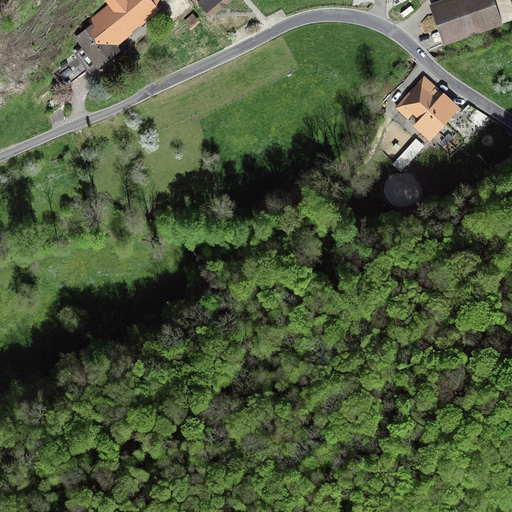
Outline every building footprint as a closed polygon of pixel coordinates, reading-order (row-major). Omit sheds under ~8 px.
[(111,49),(130,34),(123,26),(152,2),(151,1),(152,0),(107,0),(110,4),(89,22),(92,25),(77,36),(84,45),(75,53),(78,56),(55,74),(64,86),(89,67),(90,69),(113,52),(111,49)] [(225,6),(223,4),(228,0),(212,0),(214,2),(206,9),(211,15),(221,6),(223,8),(225,6)] [(499,22),(491,0),(470,0),(434,13),(444,41),(499,22)] [(190,26),(197,20),(192,15),(185,21),(190,26)] [(424,77),(410,93),(442,122),(456,107),(442,94),(437,100),(430,94),(436,87),(424,77)] [(429,136),(442,122),(410,93),(397,107),(409,118),(414,113),(420,119),(416,124),(429,136)] [(412,159),(423,147),(417,142),(406,153),(412,159)]
